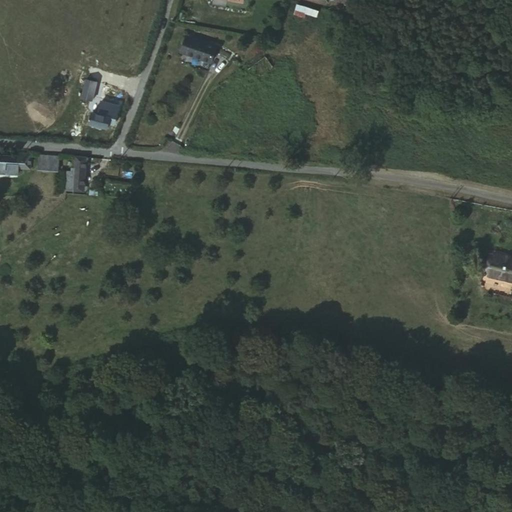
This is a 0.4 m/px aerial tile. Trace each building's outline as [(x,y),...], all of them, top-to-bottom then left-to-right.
[(293,9),(314,15),(316,9),(295,3),(293,9)] [(181,50),(211,61),(217,44),(187,34),(181,50)] [(83,77),(88,78),(92,59),(82,57),(78,76),(83,77)] [(83,77),(81,87),(79,96),(89,99),(93,79),(88,78),(83,77)] [(95,107),(93,112),(104,115),(106,110),(95,107)] [(105,127),(107,121),(108,117),(104,115),(93,112),(88,111),(85,122),(105,127)] [(16,167),(28,168),(29,153),(17,151),(16,155),(0,153),(0,171),(15,173),(16,167)] [(57,155),(37,153),(36,169),(56,170),(57,155)] [(81,187),(83,157),(73,155),(72,167),(70,166),(69,171),(65,170),(64,188),(72,189),(72,186),(81,187)] [(490,272),(511,276),(511,253),(496,250),(490,272)]
